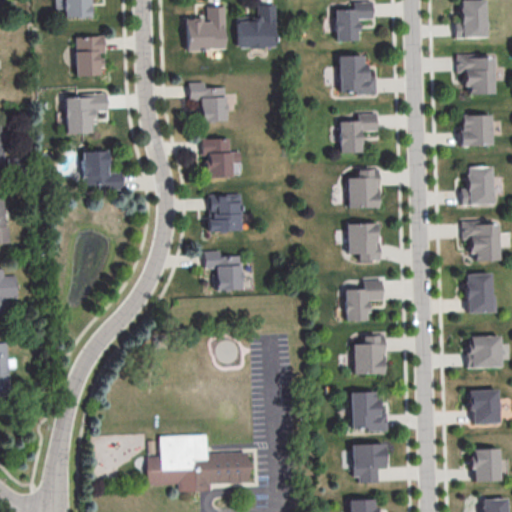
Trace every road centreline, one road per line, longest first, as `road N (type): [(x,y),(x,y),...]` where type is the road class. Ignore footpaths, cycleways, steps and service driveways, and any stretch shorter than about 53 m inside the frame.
road 1 (residential): [(143,0),(146,114),(164,185),(161,246),(142,292),(77,378),(59,441),(53,511)]
road 2 (residential): [(430,511),(409,0)]
